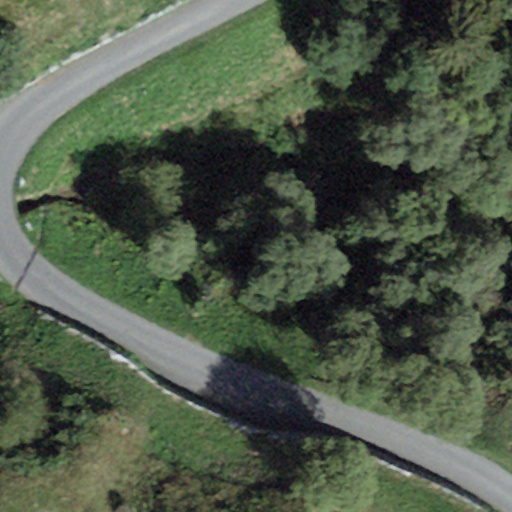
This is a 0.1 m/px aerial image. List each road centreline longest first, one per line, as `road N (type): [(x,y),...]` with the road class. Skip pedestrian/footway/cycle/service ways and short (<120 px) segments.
road 1 (unclassified): [(0,197),(4,235),(36,276),(208,370),(398,438),(478,472),(511,498)]
road 2 (unclassified): [(235,0),(86,81),(27,129),(0,182)]
